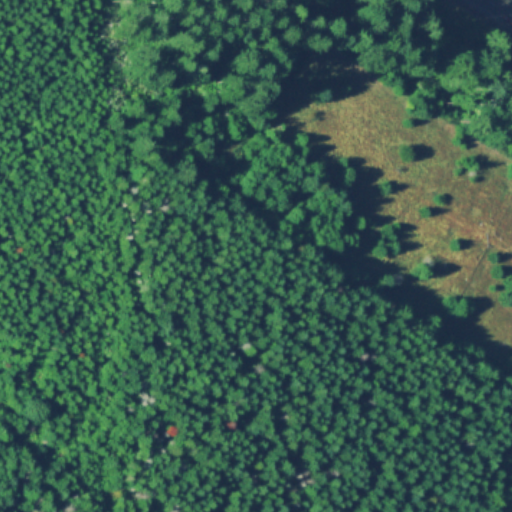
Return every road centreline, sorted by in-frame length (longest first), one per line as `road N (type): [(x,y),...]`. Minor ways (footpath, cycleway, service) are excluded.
road 1 (track): [(511,254),(297,124),(279,120),(200,157)]
road 2 (track): [(371,166),(337,96),(296,65),(300,58),(302,71)]
